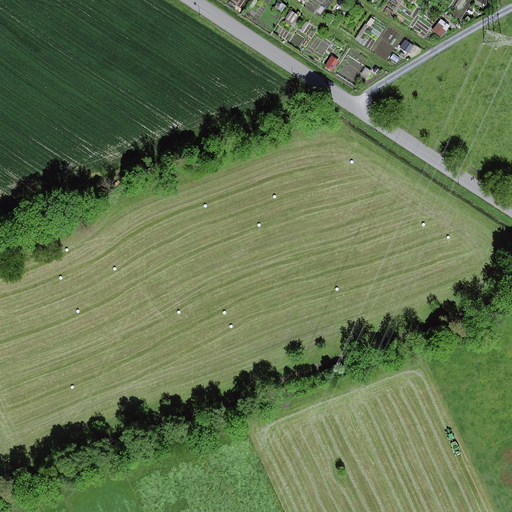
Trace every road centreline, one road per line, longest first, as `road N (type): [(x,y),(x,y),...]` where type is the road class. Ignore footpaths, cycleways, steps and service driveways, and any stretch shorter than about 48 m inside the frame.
road 1 (track): [(0,482),(476,308),(511,285)]
road 2 (unclassified): [(194,0),(511,207)]
road 3 (track): [(359,106),(400,72),(511,8)]
